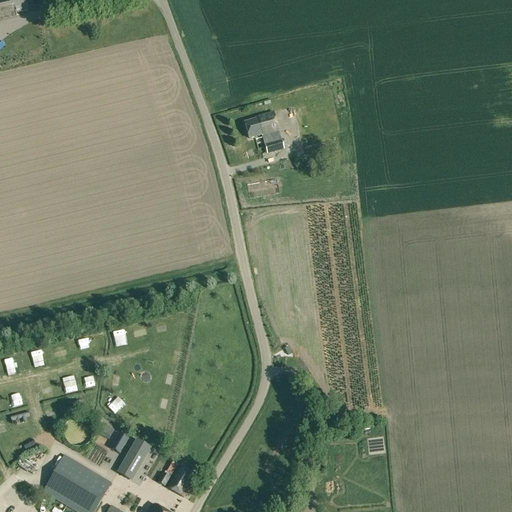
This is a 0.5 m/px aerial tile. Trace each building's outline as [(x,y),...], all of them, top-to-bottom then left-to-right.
[(0,0),(0,19),(16,16),(15,13),(29,10),(26,0),(0,0)] [(262,135),(262,137),(279,132),(273,113),(255,118),(255,120),(244,123),(249,139),(262,135)] [(294,133),(296,143),(311,141),(309,130),(294,133)] [(279,132),(262,137),(267,154),(284,149),(279,132)] [(180,313),(176,318),(187,326),(191,322),(180,313)] [(32,352),(36,362),(46,359),(43,348),(32,352)] [(48,402),(56,400),(54,393),(46,396),(48,402)] [(28,412),(10,417),(11,421),(21,419),(22,423),(27,421),(26,418),(30,416),(28,412)] [(72,419),(69,421),(66,423),(65,426),(64,429),(63,433),(64,436),(65,440),(67,442),(70,445),(73,446),(76,447),(80,447),(83,447),(86,445),(89,443),(91,440),(93,437),(93,434),(93,430),(92,427),(91,424),(88,421),(85,419),(82,418),(79,417),(75,418),(72,419)] [(99,436),(108,441),(114,431),(105,427),(99,436)] [(118,434),(110,449),(119,454),(128,439),(118,434)] [(33,439),(22,445),(25,451),(36,445),(33,439)] [(151,448),(137,440),(126,458),(117,473),(131,482),(151,448)] [(41,470),(46,462),(34,455),(29,463),(41,470)] [(43,493),(74,511),(95,511),(112,483),(64,455),(43,493)] [(184,498),(197,477),(180,465),(166,487),(184,498)] [(170,478),(162,473),(157,483),(165,487),(170,478)]
